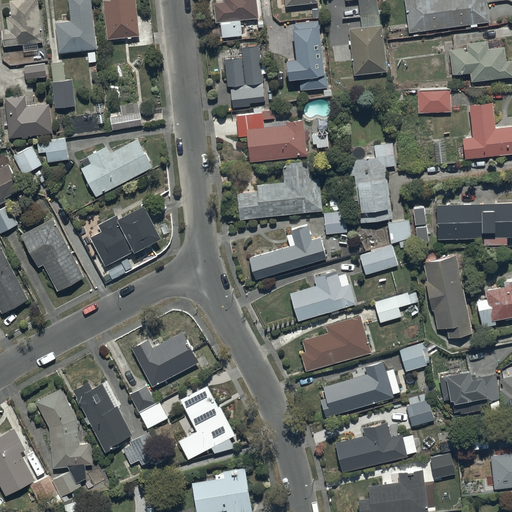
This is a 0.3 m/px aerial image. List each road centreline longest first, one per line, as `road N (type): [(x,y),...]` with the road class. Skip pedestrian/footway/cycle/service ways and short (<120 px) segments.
road 1 (residential): [(203,263),(292,446),(305,511)]
road 2 (residential): [(175,0),(203,263)]
road 3 (residential): [(203,263),(0,375)]
